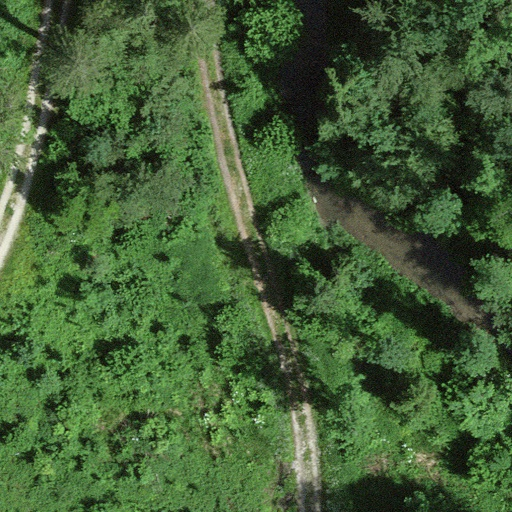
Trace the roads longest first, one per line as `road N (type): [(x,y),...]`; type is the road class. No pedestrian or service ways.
road 1 (track): [(314,511),(310,441),(238,195),(203,0)]
road 2 (track): [(64,0),(31,159),(0,237)]
